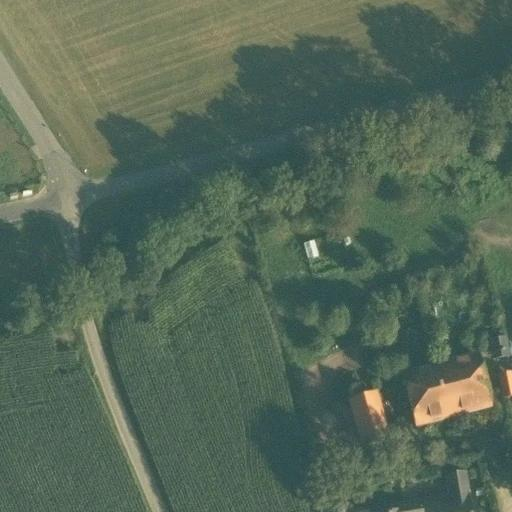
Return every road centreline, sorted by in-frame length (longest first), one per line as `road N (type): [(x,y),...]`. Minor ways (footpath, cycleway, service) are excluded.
road 1 (residential): [(511,74),(63,202)]
road 2 (unclassified): [(63,202),(84,321),(161,511)]
road 3 (residential): [(0,71),(51,152),(63,202)]
